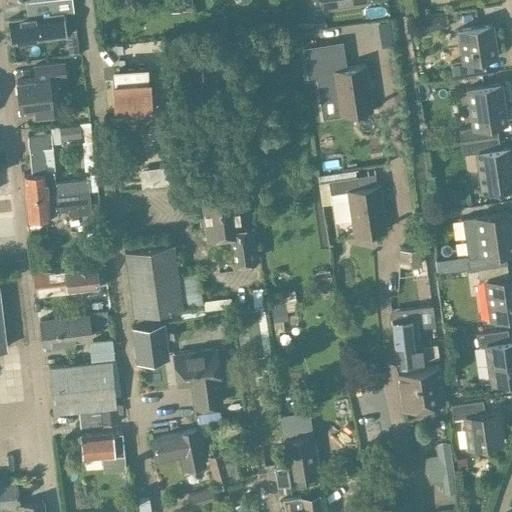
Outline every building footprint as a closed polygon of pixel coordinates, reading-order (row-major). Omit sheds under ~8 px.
[(55,10),(53,0),(27,0),(29,13),(55,10)] [(185,10),(184,2),(172,3),(173,12),(185,10)] [(62,12),(8,18),(11,41),(42,37),(59,35),(58,29),(75,27),(73,10),(62,12)] [(442,11),(417,15),(417,16),(418,23),(443,19),(442,12),(442,11)] [(495,54),(490,23),(458,28),(462,59),(451,60),(453,73),(481,68),(479,57),(495,54)] [(390,27),(378,29),(381,46),(393,44),(390,27)] [(318,59),(307,60),(309,73),(317,72),(320,98),(337,96),(339,113),(372,108),(366,64),(344,67),(342,55),(340,40),(315,44),(318,59)] [(64,75),(63,62),(33,65),(35,78),(16,80),(19,105),(33,104),(35,117),(53,115),(51,98),(53,98),(53,90),(49,90),(47,77),(64,75)] [(113,80),(111,80),(114,116),(150,114),(147,78),(147,64),(112,66),(113,80)] [(459,128),(460,141),(498,135),(496,123),(505,122),(499,82),(466,87),(472,127),(459,128)] [(80,136),(79,123),(59,125),(60,138),(80,136)] [(25,195),(87,190),(86,178),(54,181),(53,169),(54,169),(51,133),(27,135),(30,170),(31,170),(31,172),(23,173),(25,195)] [(499,147),(498,135),(460,141),(462,152),(476,150),(482,190),(511,185),(511,164),(509,145),(499,147)] [(357,187),(355,174),(327,179),(329,192),(346,189),(353,233),(386,228),(379,183),(357,187)] [(239,226),(234,184),(201,188),(207,235),(228,232),(232,262),(255,259),(251,224),(239,226)] [(89,212),(87,190),(25,195),(27,218),(57,215),(57,209),(67,208),(67,214),(89,212)] [(475,215),(461,217),(467,256),(469,269),(476,267),(506,263),(504,251),(511,250),(511,234),(508,210),(475,215)] [(183,305),(174,241),(124,248),(133,313),(183,305)] [(420,246),(399,246),(399,261),(419,262),(420,246)] [(105,260),(104,249),(94,250),(96,261),(105,260)] [(465,254),(453,256),(455,269),(468,267),(465,254)] [(107,280),(104,262),(95,264),(94,263),(33,269),(35,290),(97,283),(96,281),(107,280)] [(506,263),(476,267),(478,279),(484,278),(490,318),(511,314),(511,274),(508,275),(506,263)] [(202,302),(197,270),(179,272),(184,304),(202,302)] [(230,296),(203,300),(204,310),(232,306),(230,296)] [(101,299),(91,300),(92,308),(102,307),(101,299)] [(279,303),(270,304),(273,321),(282,320),(288,319),(286,310),(285,302),(279,303)] [(256,305),(256,307),(263,356),(271,355),(263,304),(256,305)] [(112,317),(110,306),(92,309),(93,320),(112,317)] [(242,359),(263,356),(256,307),(234,310),(242,359)] [(91,336),(88,312),(39,318),(42,342),(91,336)] [(423,360),(417,315),(389,319),(395,364),(423,360)] [(134,328),(133,328),(138,361),(139,360),(140,360),(157,358),(166,356),(170,356),(166,323),(161,324),(160,324),(134,328)] [(511,338),(509,339),(507,328),(476,333),(478,345),(484,344),(491,383),(511,379),(511,338)] [(111,356),(110,339),(89,341),(91,358),(111,356)] [(223,401),(216,345),(172,351),(176,384),(189,383),(192,405),(223,401)] [(110,359),(48,365),(52,411),(115,405),(110,359)] [(447,401),(441,362),(395,369),(401,408),(447,401)] [(484,411),(482,398),(450,403),(452,417),(464,415),(468,446),(501,441),(497,410),(484,411)] [(117,422),(116,406),(78,410),(79,425),(117,422)] [(319,475),(312,409),(280,413),(291,489),(306,487),(305,477),(319,475)] [(205,463),(198,428),(151,438),(155,457),(179,452),(183,468),(205,463)] [(125,468),(121,429),(112,430),(112,429),(79,432),(82,458),(102,456),(103,470),(125,468)] [(438,455),(426,457),(428,469),(451,465),(448,442),(436,444),(438,455)] [(230,483),(222,452),(208,456),(217,487),(230,483)] [(467,470),(465,456),(456,457),(458,471),(467,470)] [(286,461),(274,463),(277,484),(289,482),(286,461)] [(451,465),(428,469),(430,482),(442,480),(443,490),(455,489),(451,465)] [(0,506),(15,504),(12,481),(0,483),(0,506)] [(215,499),(211,487),(187,494),(191,506),(215,499)] [(410,511),(407,492),(357,499),(358,508),(372,506),(372,511),(410,511)] [(150,511),(148,495),(136,497),(138,511),(150,511)] [(259,511),(322,511),(319,495),(301,498),(301,501),(285,503),(286,507),(259,511)] [(43,511),(42,500),(16,504),(17,511),(43,511)] [(129,511),(129,502),(116,504),(117,511),(129,511)]
